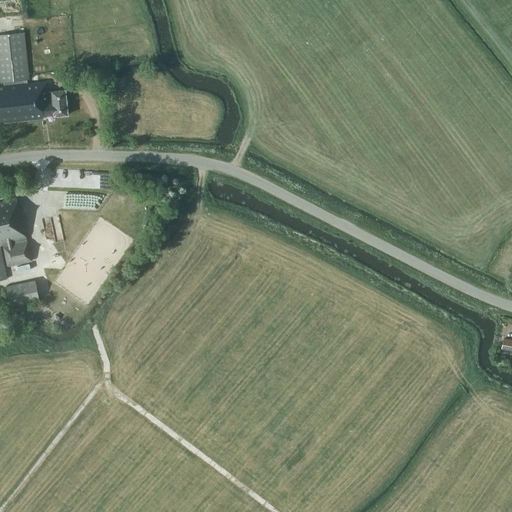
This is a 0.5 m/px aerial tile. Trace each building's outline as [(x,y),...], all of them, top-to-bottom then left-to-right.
[(28,0),(29,1),(32,5),(35,7),(39,8),(43,9),(46,9),(49,9),(53,7),(56,5),(58,3),(60,0),(28,0)] [(0,82),(3,82),(3,86),(0,86),(0,123),(43,119),(43,116),(53,115),(53,116),(67,115),(65,90),(46,92),(45,82),(26,84),(25,80),(28,79),(24,33),(0,35),(0,82)] [(0,280),(6,279),(0,251),(0,245),(2,245),(7,266),(30,261),(19,208),(18,209),(16,199),(0,201),(0,280)] [(9,307),(38,301),(34,280),(5,285),(9,307)] [(511,350),(511,340),(503,338),(501,348),(511,350)]
